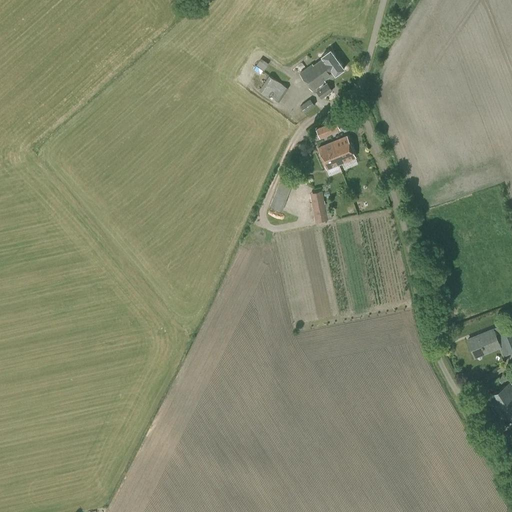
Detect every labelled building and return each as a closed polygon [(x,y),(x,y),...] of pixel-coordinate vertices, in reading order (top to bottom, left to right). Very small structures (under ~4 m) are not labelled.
[(335,74),(344,68),(330,49),(321,56),(323,57),(313,64),(312,63),(299,73),(312,91),(325,81),(324,80),(334,73),(335,74)] [(261,58),(256,64),(263,70),(268,63),(261,58)] [(279,102),(288,88),(269,75),(259,90),(270,97),(271,96),(279,102)] [(321,98),(332,90),(327,82),(316,90),(321,98)] [(305,113),(315,105),(310,98),(300,106),(305,113)] [(326,124),(330,134),(340,130),(336,120),(326,124)] [(320,138),(330,134),(326,124),(316,128),(320,138)] [(334,154),(338,163),(355,156),(346,135),(333,141),(338,152),(334,154)] [(327,168),(338,163),(334,154),(338,152),(333,141),(318,147),(327,168)] [(271,208),(283,210),(290,180),(278,177),(271,208)] [(323,194),(310,197),(315,222),(332,218),(329,202),(325,203),(323,194)] [(485,352),(499,346),(492,329),(468,339),(474,354),(484,350),(485,352)] [(509,353),(511,352),(511,335),(510,331),(501,335),(509,353)] [(501,383),(509,378),(506,373),(498,378),(501,383)] [(501,418),(511,411),(511,384),(510,382),(487,396),(501,418)] [(506,455),(511,450),(511,440),(507,433),(496,440),(506,455)]
